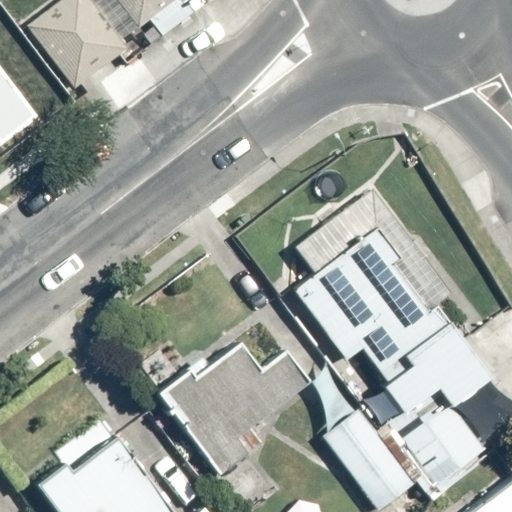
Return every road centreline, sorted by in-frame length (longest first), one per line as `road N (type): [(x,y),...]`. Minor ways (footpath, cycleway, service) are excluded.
road 1 (secondary): [(0,287),(348,22)]
road 2 (secondary): [(463,43),(402,53),(348,22)]
